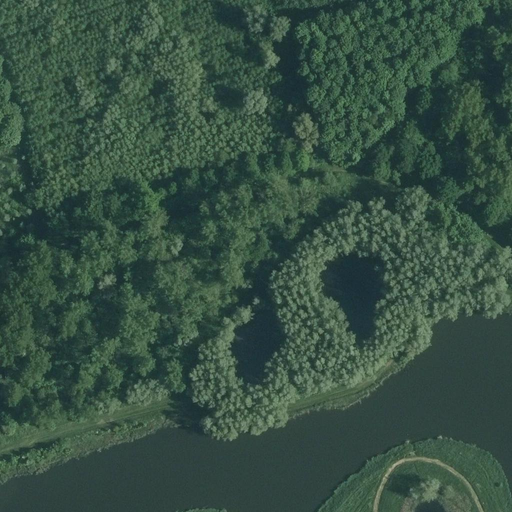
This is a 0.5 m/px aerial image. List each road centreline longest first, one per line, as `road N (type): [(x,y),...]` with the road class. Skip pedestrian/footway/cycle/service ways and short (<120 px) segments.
road 1 (track): [(0,453),(167,406),(238,304),(264,287),(277,261),(369,175)]
road 2 (track): [(167,406),(245,414),(320,396),(368,375),(418,315),(450,291),(511,295)]
